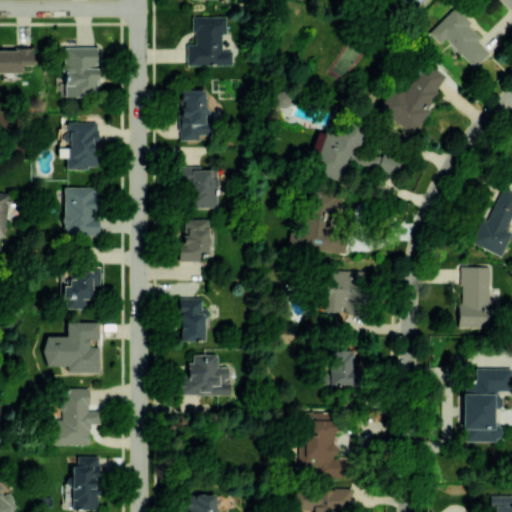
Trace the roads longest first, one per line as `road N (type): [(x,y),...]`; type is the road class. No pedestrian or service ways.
road 1 (residential): [(138,0),(139,511)]
road 2 (residential): [(511,90),(451,157),(413,246),(406,511)]
road 3 (residential): [(0,7),(138,7)]
